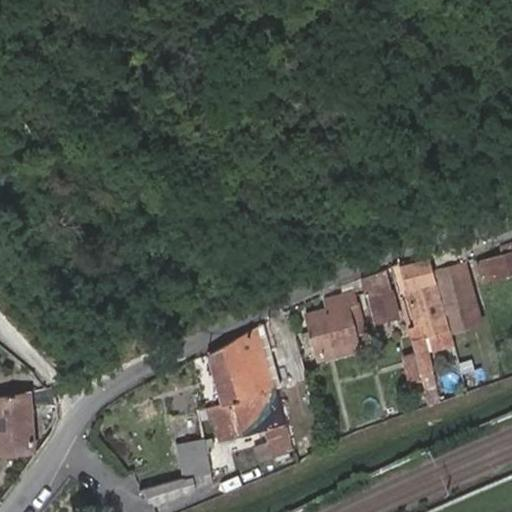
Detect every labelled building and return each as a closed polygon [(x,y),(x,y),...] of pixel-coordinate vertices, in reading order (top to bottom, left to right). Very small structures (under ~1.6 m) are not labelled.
[(481,283),(511,274),(511,245),(507,247),(508,254),(500,256),(476,262),(481,283)] [(499,248),(500,256),(508,254),(507,247),(499,248)] [(465,259),(435,266),(448,328),(479,321),(465,259)] [(428,260),(398,266),(410,324),(421,322),(423,334),(443,329),(428,260)] [(365,299),(370,298),(374,321),(393,317),(383,271),(360,278),(365,299)] [(312,344),(315,357),(356,348),(351,327),(361,324),(356,300),(365,299),(360,278),(344,285),(346,295),(323,299),(325,309),(305,314),(309,328),(312,344)] [(285,312),(275,317),(280,341),(283,340),(290,338),(285,312)] [(261,324),(209,352),(219,401),(271,390),(274,390),(261,324)] [(312,344),(309,328),(297,331),(300,346),(312,344)] [(415,332),(404,335),(407,349),(414,379),(416,389),(427,387),(423,368),(415,332)] [(292,346),(290,338),(283,340),(284,348),(292,346)] [(402,381),(414,379),(407,349),(396,352),(402,381)] [(471,355),(461,357),(469,385),(484,381),(480,363),(473,364),(471,355)] [(450,393),(459,390),(455,371),(444,373),(450,393)] [(27,406),(54,403),(52,389),(0,392),(0,451),(29,450),(27,406)] [(271,390),(219,401),(227,438),(261,431),(263,440),(253,442),(256,456),(266,454),(266,459),(284,456),(271,390)] [(208,466),(201,431),(175,436),(183,471),(208,466)] [(183,471),(137,488),(151,504),(211,483),(208,466),(183,471)]
